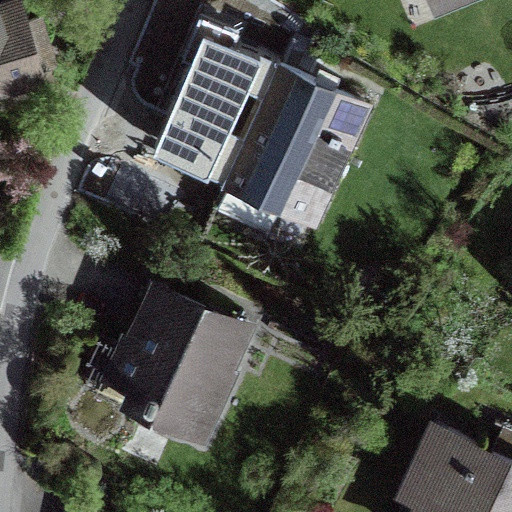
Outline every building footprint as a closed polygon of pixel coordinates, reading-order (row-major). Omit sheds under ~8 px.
[(17,0),(14,0),(0,4),(0,78),(1,83),(40,72),(31,44),(47,40),(39,15),(24,19),(17,0)] [(153,145),(222,177),(277,59),(203,25),(153,145)] [(229,180),(218,204),(258,223),(272,218),(279,204),(311,218),(365,100),(277,59),(222,177),(229,180)] [(245,324),(156,283),(116,371),(148,386),(144,395),(143,398),(144,400),(145,402),(146,403),(149,404),(152,404),(153,402),(155,400),(204,423),(232,364),(227,362),(245,324)] [(511,511),(511,424),(496,417),(495,420),(504,423),(483,469),(475,465),(486,441),(440,420),(408,490),(418,494),(409,511),(511,511)] [(110,511),(84,501),(81,511),(110,511)]
